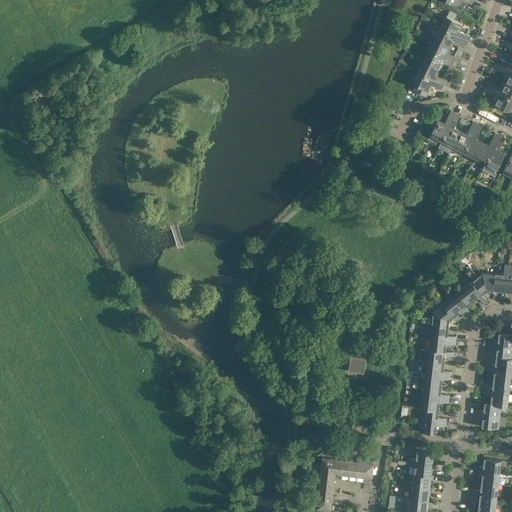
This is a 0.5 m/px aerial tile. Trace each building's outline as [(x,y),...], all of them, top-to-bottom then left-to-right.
[(440,0),(461,11),(465,3),(462,2),(462,0),(463,0),(466,1),(469,3),(471,4),(473,0),(440,0)] [(441,26),(441,27),(468,41),(469,40),(471,36),(469,35),(466,33),(466,34),(459,30),(463,23),(448,16),(444,23),(443,22),(441,26)] [(437,38),(436,39),(451,46),(451,45),(454,39),(461,42),(461,43),(464,44),(466,45),(468,41),(441,27),(439,31),(440,32),(437,38)] [(430,48),(430,49),(457,63),(458,62),(460,58),(454,56),(448,52),(451,46),(436,39),(433,45),(432,44),(430,48)] [(424,60),(440,68),(443,61),(450,64),(450,65),(453,67),(455,68),(457,63),(430,49),(428,53),(424,60)] [(454,56),(460,58),(463,52),(461,51),(458,49),(454,56)] [(500,59),(498,62),(511,69),(511,62),(511,65),(504,61),(505,61),(500,59)] [(419,70),(419,71),(446,85),(449,80),(447,79),(443,77),(443,78),(436,75),(440,68),(424,60),(421,67),(419,70)] [(511,69),(498,62),(495,68),(500,71),(507,74),(504,80),(511,83),(511,69)] [(419,71),(413,82),(416,84),(413,89),(426,96),(432,84),(439,87),(444,90),(446,85),(419,71)] [(489,81),(486,85),(511,97),(511,83),(504,80),(500,87),(494,83),(489,81)] [(511,103),(511,97),(486,85),(484,90),(489,93),(496,96),(492,103),(507,110),(511,103),(511,104),(511,103)] [(441,140),(455,112),(451,110),(448,115),(448,116),(445,122),(439,119),(434,116),(430,124),(432,125),(429,131),(431,132),(428,139),(436,143),(438,139),(441,140)] [(453,146),(453,145),(460,130),(454,127),(457,120),(460,115),(455,112),(441,140),(445,142),(443,146),(450,150),(452,146),(453,146)] [(453,145),(454,145),(460,148),(459,149),(464,152),(478,124),(473,121),(470,127),(467,133),(460,130),(453,145)] [(475,156),(476,156),(483,141),(476,138),(479,131),(480,131),(482,126),(478,124),(464,152),(468,154),(469,152),(475,156),(474,157),(475,157),(475,156)] [(481,160),(486,163),(500,135),(495,132),(492,138),(489,144),(483,141),(476,156),(482,159),(481,160)] [(497,167),(496,168),(497,168),(505,152),(504,152),(498,149),(501,142),(502,142),(504,137),(500,135),(486,163),(490,165),(491,164),(497,167)] [(509,175),(511,176),(511,156),(510,156),(503,170),(509,173),(509,175)] [(494,290),(506,291),(509,265),(506,265),(504,274),(496,273),(496,274),(494,290)] [(487,290),(483,272),(478,276),(472,269),(468,272),(474,279),(470,282),(486,302),(488,301),(482,294),(487,290)] [(494,290),(496,274),(483,272),(487,290),(494,291),(494,289),(494,290)] [(462,288),(472,301),(479,296),(484,304),(486,302),(470,282),(462,288)] [(466,306),(472,301),(462,288),(453,296),(469,315),(472,313),(466,306)] [(453,296),(444,302),(455,315),(460,311),(466,318),(469,315),(453,296)] [(449,320),(455,315),(444,302),(433,311),(449,320)] [(432,322),(432,325),(448,327),(449,320),(433,311),(433,317),(423,316),(423,321),(432,322)] [(431,337),(456,340),(456,336),(447,335),(448,327),(432,325),(431,337)] [(489,344),(511,346),(511,333),(499,332),(498,341),(489,340),(489,344)] [(431,337),(429,351),(454,354),(454,351),(446,350),(446,343),(455,344),(456,340),(431,337)] [(511,346),(489,344),(488,348),(497,349),(496,356),(511,358),(511,346)] [(364,373),(367,353),(351,351),(348,371),(364,373)] [(454,354),(429,351),(428,360),(444,362),(445,355),(454,356),(454,354)] [(511,364),(511,358),(496,356),(495,364),(486,363),(486,367),(511,370),(511,364)] [(428,360),(426,372),(451,375),(452,371),(443,370),(444,362),(428,360)] [(510,381),(511,370),(486,367),(485,371),(494,372),(493,379),(510,381)] [(451,375),(426,372),(425,384),(441,386),(442,378),(451,379),(451,375)] [(484,386),(483,390),(509,393),(510,381),(493,379),(492,387),(484,386)] [(425,384),(424,395),(449,398),(449,395),(440,394),(441,386),(425,384)] [(491,395),(491,403),(490,404),(501,405),(507,406),(509,393),(483,390),(483,394),(491,395)] [(449,398),(424,395),(422,407),(438,409),(439,401),(448,402),(449,398)] [(474,413),(500,416),(501,405),(490,404),(491,403),(484,402),(483,410),(475,409),(474,413)] [(422,407),(421,419),(446,422),(447,418),(438,417),(438,409),(422,407)] [(500,416),(474,413),(474,417),(483,418),(482,426),(498,428),(500,416)] [(446,422),(421,419),(419,431),(435,433),(436,425),(446,426),(446,422)] [(407,461),(432,464),(434,452),(417,450),(416,458),(407,457),(407,461)] [(316,509),(331,511),(335,474),(372,478),(373,463),(366,462),(367,459),(358,458),(358,461),(322,457),(316,509)] [(474,469),(500,472),(501,459),(484,457),(483,466),(474,465),(474,469)] [(415,466),(414,474),(431,476),(432,464),(407,461),(406,465),(415,466)] [(498,483),(500,472),(474,469),(473,473),(482,474),(481,481),(498,483)] [(429,487),(431,476),(414,474),(413,481),(405,481),(404,485),(429,487)] [(497,493),(498,483),(481,481),(481,489),(472,488),(471,490),(497,493)] [(428,499),(429,487),(404,485),(404,489),(412,490),(411,497),(428,499)] [(495,507),(497,493),(471,490),(471,492),(480,493),(479,501),(470,500),(470,504),(495,507)] [(402,508),(427,511),(428,499),(411,497),(411,505),(402,504),(402,508)]
